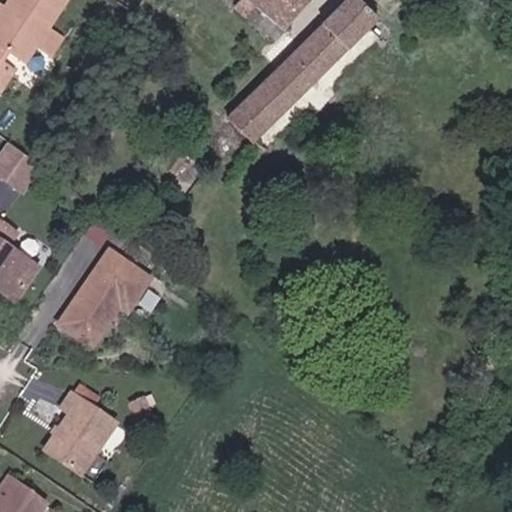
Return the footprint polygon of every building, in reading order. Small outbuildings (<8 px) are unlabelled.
[(0,89),(4,91),(16,72),(0,62),(0,55),(7,44),(29,58),(64,0),(11,0),(0,18),(0,89)] [(351,0),(230,122),(255,145),(365,36),(379,22),(357,0),(356,0),(351,0)] [(314,0),(247,0),(285,32),(314,0)] [(0,178),(22,191),(39,163),(5,143),(0,152),(0,178)] [(28,245),(0,223),(0,289),(15,300),(41,269),(22,254),(28,245)] [(131,314),(153,279),(118,256),(113,252),(78,307),(65,329),(97,348),(122,308),(131,314)] [(65,416),(72,422),(47,458),(82,481),(95,460),(115,429),(75,402),(65,416)] [(15,480),(0,498),(0,511),(5,511),(25,487),(15,480)] [(60,511),(25,487),(5,511),(60,511)]
